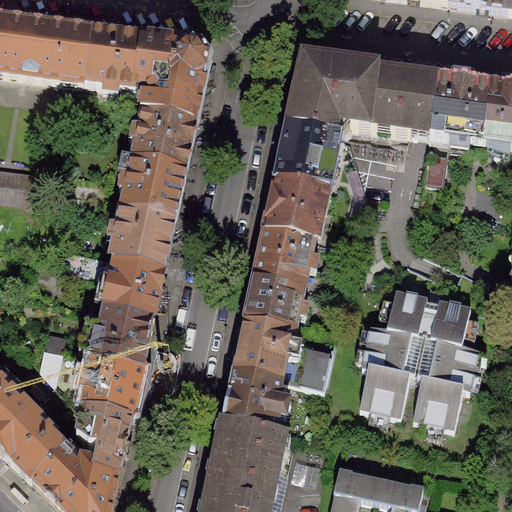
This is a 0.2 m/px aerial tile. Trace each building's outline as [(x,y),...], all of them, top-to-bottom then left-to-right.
[(452,0),(389,0),(389,3),(451,11),(452,0)] [(511,18),(511,0),(452,0),(451,11),(511,19),(511,18)] [(93,40),(0,26),(0,81),(86,93),(93,40)] [(142,46),(93,40),(86,93),(136,99),(137,94),(142,46)] [(198,133),(213,68),(207,60),(203,54),(142,46),(137,94),(149,95),(153,107),(145,106),(142,122),(145,123),(198,133)] [(433,149),(433,144),(442,85),(305,68),(290,135),(343,147),(346,136),(433,149)] [(433,144),(486,152),(494,93),(442,85),(433,144)] [(486,152),(511,155),(511,95),(494,93),(486,152)] [(187,182),(198,133),(145,123),(135,171),(187,182)] [(290,135),(278,189),(332,201),(343,147),(290,135)] [(447,164),(431,162),(427,192),(443,194),(447,164)] [(176,231),(187,182),(135,171),(124,219),(176,231)] [(0,176),(0,190),(46,196),(47,182),(0,176)] [(278,189),(267,241),(317,251),(319,241),(323,242),(332,201),(278,189)] [(46,196),(0,190),(0,205),(44,211),(46,196)] [(166,280),(176,231),(124,219),(113,269),(117,269),(166,280)] [(267,241),(257,286),(307,297),(317,251),(267,241)] [(105,267),(74,260),(71,275),(101,282),(105,267)] [(155,328),(166,280),(117,269),(106,317),(155,328)] [(257,286),(247,331),(298,342),(307,297),(257,286)] [(428,305),(398,299),(389,338),(372,334),(363,375),(370,377),(361,417),(402,426),(412,386),(424,388),(415,427),(456,436),(464,397),(470,399),(480,358),(463,354),(472,316),(440,308),(440,311),(427,308),(428,305)] [(144,378),(155,328),(106,317),(95,367),(144,378)] [(247,331),(236,380),(283,390),(288,371),(292,372),(292,370),(298,342),(247,331)] [(42,376),(56,391),(63,359),(46,356),(42,376)] [(307,373),(292,370),(292,372),(288,371),(283,390),(304,395),(324,399),(331,368),(309,363),(307,373)] [(132,427),(144,378),(95,367),(84,416),(132,427)] [(236,380),(225,428),(277,439),(283,411),(279,410),(283,390),(236,380)] [(0,452),(34,418),(0,383),(0,452)] [(120,486),(132,427),(84,416),(78,441),(92,454),(97,454),(100,456),(96,473),(95,481),(120,486)] [(0,452),(0,454),(34,488),(67,456),(55,444),(58,442),(34,418),(0,452)] [(225,428),(210,499),(268,511),(271,511),(287,441),(277,439),(225,428)] [(114,511),(118,498),(120,486),(95,481),(96,473),(88,467),(83,470),(67,456),(34,488),(58,511),(114,511)] [(355,478),(341,475),(335,501),(337,501),(334,511),(359,511),(361,506),(377,510),(382,486),(354,480),(355,478)] [(411,492),(382,486),(377,510),(386,511),(421,511),(425,494),(412,491),(411,492)] [(268,511),(210,499),(206,511),(268,511)]
